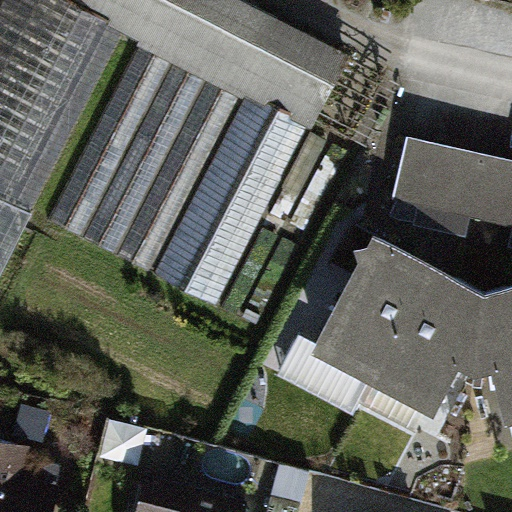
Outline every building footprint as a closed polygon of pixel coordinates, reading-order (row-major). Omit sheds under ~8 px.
[(248,0),(8,0),(0,17),(0,270),(126,28),(143,37),(46,223),(217,312),(352,53),(248,0)] [(511,158),(412,137),(399,198),(511,222),(511,158)] [(435,265),(376,234),(318,343),(377,374),(435,265)] [(486,291),(435,265),(377,374),(436,405),(460,359),(477,368),(486,291)] [(511,413),(511,285),(486,291),(477,368),(497,363),(509,414),(511,413)] [(33,444),(0,433),(0,511),(57,511),(66,488),(23,475),(33,444)] [(147,475),(137,511),(242,511),(245,500),(147,475)]
